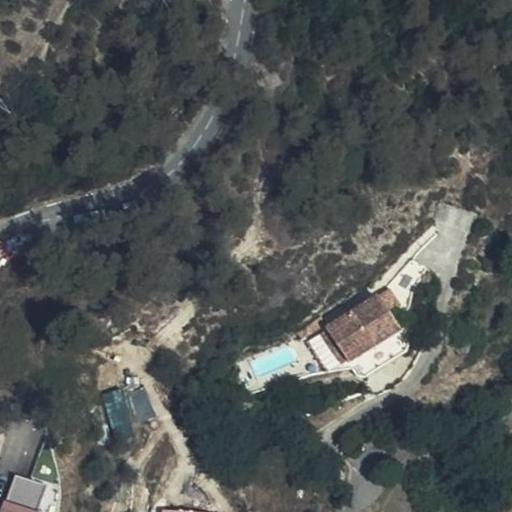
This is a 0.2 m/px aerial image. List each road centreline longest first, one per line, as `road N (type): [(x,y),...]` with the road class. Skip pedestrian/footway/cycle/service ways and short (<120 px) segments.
road 1 (tertiary): [(242,0),(226,75),(190,150),(150,186),(0,241)]
road 2 (track): [(367,446),(433,434),(511,382)]
